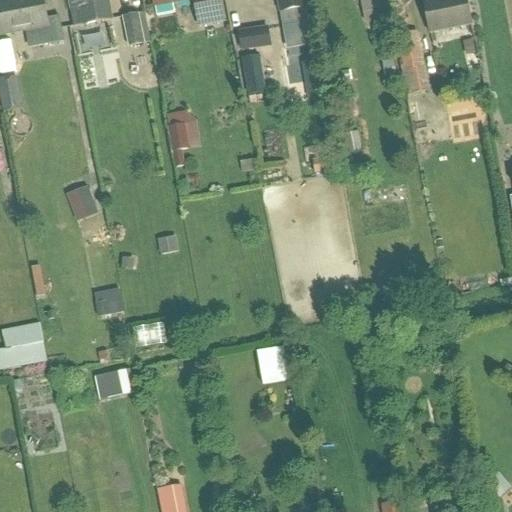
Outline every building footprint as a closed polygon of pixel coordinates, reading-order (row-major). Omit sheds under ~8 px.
[(48,21),(43,0),(11,0),(0,2),(0,37),(26,33),(30,50),(64,43),(60,18),(48,21)] [(112,21),(108,2),(107,0),(69,0),(72,10),(70,10),(74,29),(112,21)] [(153,0),(157,18),(175,15),(173,5),(195,1),(201,28),(223,23),(218,0),(153,0)] [(278,0),(286,39),(310,35),(303,0),(278,0)] [(360,0),(363,14),(390,9),(388,0),(360,0)] [(428,36),(472,27),(467,0),(426,0),(422,1),(428,36)] [(128,49),(144,45),(138,15),(121,19),(128,49)] [(241,53),(271,48),(268,27),(238,32),(241,53)] [(423,68),(417,33),(395,37),(401,72),(404,96),(430,92),(427,68),(423,68)] [(475,55),(472,40),(462,42),(466,57),(475,55)] [(247,97),(265,94),(259,58),(241,61),(247,97)] [(308,79),(318,77),(315,62),(305,63),(308,79)] [(397,77),(394,62),(383,64),(386,79),(397,77)] [(0,83),(0,101),(3,116),(22,113),(17,80),(0,83)] [(172,154),(190,151),(185,126),(168,129),(172,154)] [(90,197),(70,205),(77,224),(97,216),(90,197)] [(175,239),(158,242),(160,254),(178,251),(175,239)] [(134,270),(135,261),(123,259),(122,269),(134,270)] [(106,303),(97,305),(99,319),(109,317),(106,303)] [(0,351),(0,371),(46,363),(39,325),(3,332),(7,350),(0,351)] [(130,373),(95,380),(100,403),(135,396),(130,373)] [(499,473),(486,484),(495,494),(508,483),(499,473)] [(185,511),(183,498),(159,503),(161,511),(185,511)]
